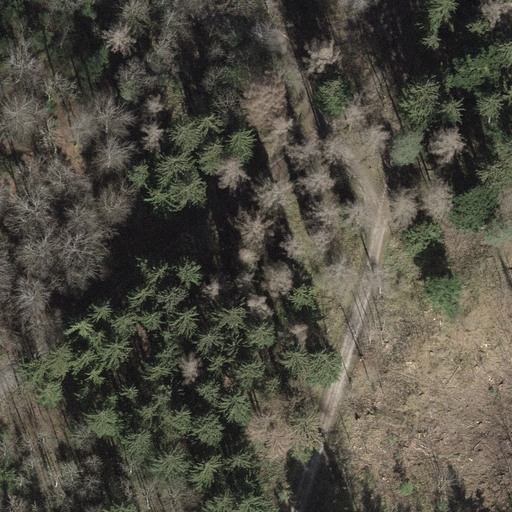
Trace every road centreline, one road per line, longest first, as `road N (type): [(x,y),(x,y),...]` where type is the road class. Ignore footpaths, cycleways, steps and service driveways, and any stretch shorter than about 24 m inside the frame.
road 1 (track): [(424,0),(396,66),(0,385)]
road 2 (track): [(296,511),(383,219),(426,0)]
road 3 (track): [(177,0),(277,38),(358,29),(414,0)]
